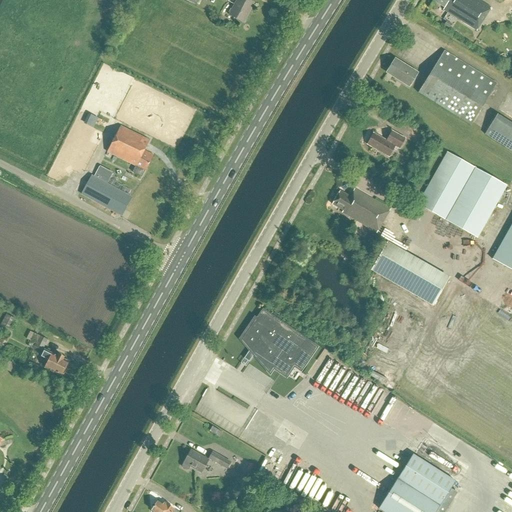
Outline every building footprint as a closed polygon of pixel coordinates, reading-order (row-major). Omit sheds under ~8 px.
[(244,24),(251,10),(253,9),(255,6),(254,4),(255,3),(248,0),(236,0),(228,16),(244,24)] [(490,8),(477,0),(434,0),(434,1),(444,8),(443,10),(476,31),(490,8)] [(161,10),(171,13),(172,8),(162,5),(161,10)] [(471,126),(497,83),(445,51),(419,93),(471,126)] [(408,86),(416,73),(394,59),(386,73),(403,84),(403,83),(408,86)] [(380,78),(376,82),(387,92),(391,88),(380,78)] [(511,151),(511,123),(497,114),(485,134),(511,151)] [(142,178),(153,155),(145,151),(150,140),(120,126),(107,153),(135,167),(132,173),(142,178)] [(399,149),(405,139),(391,131),(386,141),(373,134),(367,145),(389,157),(395,147),(399,149)] [(477,238),(506,186),(447,152),(417,205),(477,238)] [(99,167),(94,178),(107,184),(112,174),(99,167)] [(122,217),(132,197),(107,184),(94,178),(91,176),(81,194),(122,217)] [(392,209),(356,188),(352,196),(341,190),(334,203),(345,210),(344,212),(379,232),(392,209)] [(353,224),(349,231),(360,237),(364,230),(353,224)] [(511,271),(511,224),(492,260),(511,271)] [(450,277),(395,246),(388,241),(386,244),(371,270),(433,306),(450,277)] [(318,347),(264,311),(258,320),(255,319),(240,340),(249,350),(243,359),(249,363),(254,355),(255,357),(257,353),(272,370),(273,368),(287,378),(295,365),(298,368),(301,364),(305,366),(318,347)] [(15,318),(6,314),(5,317),(1,314),(0,316),(0,324),(10,330),(15,318)] [(35,347),(40,350),(43,351),(48,340),(30,331),(26,340),(36,344),(35,347)] [(18,346),(21,338),(13,336),(11,344),(18,346)] [(379,344),(378,350),(389,352),(391,347),(379,344)] [(58,356),(45,350),(42,356),(49,360),(45,367),(61,375),(68,362),(63,359),(64,357),(58,355),(58,356)] [(13,373),(17,365),(10,361),(6,370),(13,373)] [(39,369),(41,367),(29,361),(28,364),(39,369)] [(191,413),(189,417),(197,421),(205,408),(192,400),(186,410),(191,413)] [(208,459),(191,449),(183,463),(181,466),(182,469),(185,470),(187,470),(189,467),(201,473),(209,459),(218,464),(228,470),(231,462),(222,457),(212,452),(208,459)] [(456,481),(414,454),(379,508),(385,511),(445,511),(455,497),(453,495),(455,492),(451,489),(455,483),(454,483),(456,481)] [(449,473),(452,468),(442,462),(439,468),(449,473)] [(478,511),(508,511),(511,505),(511,491),(496,483),(498,480),(482,472),(475,486),(488,493),(484,501),(485,501),(478,511)] [(236,484),(232,491),(240,496),(244,490),(236,484)] [(162,505),(157,502),(151,511),(152,511),(178,511),(175,509),(166,503),(165,504),(164,503),(162,505)]
